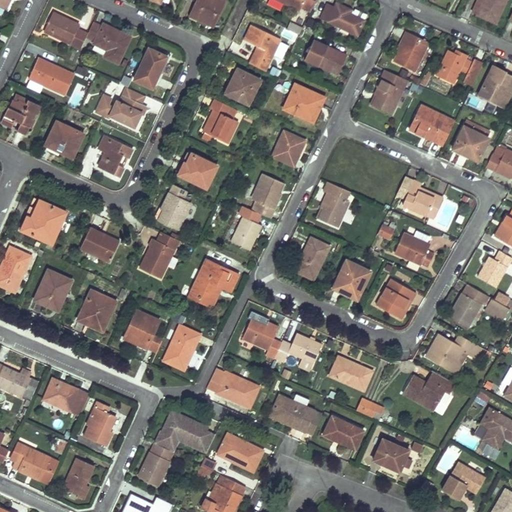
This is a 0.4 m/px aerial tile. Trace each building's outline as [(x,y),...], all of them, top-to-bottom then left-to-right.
[(195,0),(189,14),(213,25),(224,1),(221,0),(195,0)] [(279,0),(299,10),(301,6),(311,11),(315,0),(279,0)] [(477,0),(472,13),(495,23),(504,0),(477,0)] [(351,10),(343,7),(336,3),(334,8),(326,4),(320,18),(357,35),(364,20),(353,15),(352,16),(348,15),(351,10)] [(93,23),(90,29),(87,35),(76,29),(78,25),(53,13),(45,28),(62,36),(60,39),(80,49),(86,36),(95,40),(94,43),(107,50),(104,56),(117,63),(130,38),(103,25),(102,28),(93,23)] [(316,19),(310,17),(307,22),(314,26),(316,19)] [(290,22),(287,28),(299,32),(301,26),(290,22)] [(246,40),(252,44),(259,47),(251,63),(264,70),(280,38),(253,25),(246,40)] [(62,36),(45,28),(44,31),(60,39),(62,36)] [(400,51),(400,50),(399,50),(393,61),(414,71),(429,42),(405,31),(402,39),(405,41),(400,51)] [(400,51),(405,41),(402,39),(397,49),(400,50),(400,51)] [(313,40),(308,50),(304,59),(337,74),(346,56),(313,40)] [(151,88),(155,80),(159,72),(157,71),(164,56),(148,48),(133,79),(151,88)] [(453,84),(458,75),(462,66),(468,69),(467,72),(476,77),(482,63),(473,59),(472,62),(465,59),(453,53),(447,50),(435,75),(453,84)] [(453,53),(465,59),(467,56),(455,50),(453,53)] [(164,56),(157,71),(159,72),(161,73),(169,55),(165,53),(164,56)] [(38,58),(33,68),(29,78),(65,94),(74,74),(38,58)] [(234,75),(226,92),(246,102),(258,78),(235,66),(231,74),(234,75)] [(503,105),(510,92),(511,88),(511,77),(509,76),(509,77),(503,75),(505,72),(493,66),(478,95),(489,100),(489,98),(503,105)] [(391,114),(408,80),(385,70),(377,87),(378,87),(374,95),(376,96),(372,104),(391,114)] [(226,92),(234,75),(231,74),(229,73),(221,89),(226,92)] [(421,81),(412,76),(410,81),(419,85),(421,81)] [(39,91),(42,85),(29,80),(26,86),(39,91)] [(283,108),(297,114),(311,120),(316,108),(319,109),(323,97),(293,84),(283,108)] [(110,116),(134,126),(140,112),(142,114),(145,107),(140,105),(144,95),(126,87),(119,102),(116,101),(113,108),(107,105),(110,98),(103,95),(96,112),(109,118),(110,116)] [(77,107),(84,92),(77,89),(70,104),(77,107)] [(26,103),(28,101),(15,95),(12,101),(18,103),(19,100),(26,103)] [(213,109),(208,120),(202,131),(227,143),(238,121),(226,115),(230,106),(214,98),(210,108),(213,109)] [(10,127),(11,123),(13,120),(20,123),(17,130),(26,134),(28,128),(30,128),(34,120),(33,119),(35,114),(37,115),(40,106),(28,101),(26,103),(19,100),(18,103),(12,101),(8,108),(7,108),(0,122),(10,127)] [(425,133),(430,135),(434,137),(433,140),(443,145),(454,122),(420,105),(409,129),(424,136),(425,133)] [(56,121),(51,133),(45,145),(72,157),(83,134),(56,121)] [(464,126),(458,137),(453,148),(477,160),(488,138),(464,126)] [(272,155),(282,160),(292,165),(304,141),(285,130),(272,155)] [(98,167),(108,172),(118,177),(123,167),(118,165),(122,156),(128,158),(132,148),(105,136),(99,149),(105,152),(98,167)] [(511,176),(511,152),(505,149),(504,150),(497,147),(494,155),(491,154),(485,166),(510,178),(511,176)] [(190,152),(184,163),(178,175),(206,189),(217,166),(190,152)] [(263,174),(257,186),(251,199),(256,201),(252,210),(261,214),(269,217),(280,193),(278,192),(282,183),(263,174)] [(434,195),(434,196),(433,198),(417,192),(418,190),(419,188),(421,184),(412,181),(402,205),(433,218),(442,199),(434,195)] [(156,218),(167,223),(177,228),(189,204),(182,201),(186,191),(173,184),(156,218)] [(322,209),(323,209),(324,210),(320,219),(336,226),(347,202),(344,201),(345,199),(348,193),(348,192),(334,185),(331,194),(328,193),(322,209)] [(417,192),(433,198),(434,196),(418,190),(417,192)] [(354,196),(348,193),(345,199),(351,202),(354,196)] [(27,215),(24,223),(21,230),(51,244),(66,212),(39,200),(32,217),(27,215)] [(243,206),(239,214),(243,216),(231,240),(250,249),(262,225),(257,222),(261,214),(252,210),(243,206)] [(511,209),(509,216),(508,215),(507,215),(494,237),(511,246),(511,209)] [(380,223),(378,236),(391,238),(393,225),(380,223)] [(90,228),(85,238),(80,248),(109,262),(118,242),(90,228)] [(150,244),(151,244),(152,245),(147,255),(145,255),(139,268),(159,278),(178,240),(160,231),(155,240),(152,239),(150,244)] [(429,245),(416,239),(402,233),(394,252),(427,267),(433,254),(427,251),(429,245)] [(328,247),(319,242),(310,238),(294,270),(312,279),(328,247)] [(0,268),(0,285),(3,287),(14,292),(30,257),(10,247),(0,268)] [(494,260),(491,258),(488,257),(477,276),(495,287),(509,262),(511,263),(511,258),(499,251),(494,260)] [(202,300),(208,302),(214,291),(211,289),(214,285),(220,288),(229,292),(238,274),(206,259),(191,291),(198,294),(197,297),(202,300)] [(333,288),(344,294),(356,300),(369,272),(346,261),(333,288)] [(53,309),(57,300),(61,291),(65,293),(71,280),(48,269),(34,300),(53,309)] [(376,305),(387,311),(398,318),(407,301),(410,302),(415,293),(391,279),(376,305)] [(448,317),(457,322),(466,327),(480,303),(483,305),(488,296),(467,284),(448,317)] [(188,297),(210,308),(220,288),(214,285),(211,289),(214,291),(208,302),(202,300),(197,297),(198,294),(191,291),(188,297)] [(57,300),(53,309),(57,310),(65,293),(61,291),(57,300)] [(77,320),(89,325),(102,330),(115,302),(90,291),(77,320)] [(491,298),(488,303),(484,309),(502,320),(509,309),(504,306),(491,298)] [(407,301),(398,318),(400,319),(410,302),(407,301)] [(136,310),(130,324),(124,338),(156,353),(162,339),(152,335),(159,321),(136,310)] [(266,322),(251,316),(250,319),(264,326),(266,322)] [(265,354),(273,358),(280,341),(273,338),(277,327),(266,322),(264,326),(250,319),(242,338),(255,343),(268,349),(265,354)] [(163,360),(173,365),(183,370),(199,335),(179,326),(163,360)] [(280,341),(273,358),(283,362),(287,352),(303,359),(312,363),(321,343),(296,332),(291,344),(281,339),(280,341)] [(438,334),(432,345),(426,356),(455,373),(466,354),(475,360),(482,348),(459,335),(454,343),(438,334)] [(338,357),(334,366),(330,375),(363,390),(371,372),(338,357)] [(300,367),(309,371),(312,363),(303,359),(300,367)] [(20,373),(0,364),(0,387),(22,398),(22,396),(30,378),(29,377),(20,373)] [(219,385),(216,392),(249,407),(258,387),(225,372),(216,367),(209,381),(219,385)] [(32,372),(23,368),(20,373),(29,377),(32,372)] [(402,392),(411,398),(419,402),(421,398),(436,407),(445,390),(449,393),(455,384),(432,370),(425,383),(412,375),(402,392)] [(511,377),(501,398),(511,404),(511,377)] [(40,383),(30,378),(22,396),(32,401),(40,383)] [(89,395),(72,387),(54,378),(44,399),(80,416),(89,395)] [(219,385),(209,381),(206,388),(216,392),(219,385)] [(485,404),(490,395),(479,390),(474,399),(485,404)] [(297,429),(297,428),(297,427),(303,430),(312,410),(306,408),(307,407),(306,407),(298,403),(295,402),(279,395),(270,416),(297,429)] [(309,401),(298,396),(295,402),(298,403),(306,407),(309,401)] [(356,411),(365,415),(370,403),(371,402),(362,398),(356,411)] [(419,402),(433,411),(436,407),(421,398),(419,402)] [(106,447),(109,439),(113,432),(109,431),(116,417),(107,413),(110,407),(97,402),(87,424),(89,425),(83,436),(106,447)] [(377,405),(370,403),(365,415),(371,418),(374,411),(377,405)] [(377,405),(374,411),(380,414),(383,408),(377,405)] [(321,414),(312,410),(303,430),(312,434),(321,414)] [(161,430),(155,443),(172,452),(178,440),(207,453),(212,442),(202,437),(207,427),(171,411),(162,431),(161,430)] [(485,432),(479,443),(491,450),(498,439),(511,447),(511,425),(495,416),(486,411),(476,427),(485,432)] [(338,442),(346,445),(354,449),(362,430),(331,416),(324,433),(339,440),(338,442)] [(319,436),(337,444),(338,442),(339,440),(321,432),(319,436)] [(0,461),(3,463),(9,450),(0,445),(5,436),(0,433),(0,461)] [(227,433),(222,444),(217,454),(252,471),(262,451),(227,433)] [(382,439),(378,449),(373,460),(399,471),(408,450),(382,439)] [(67,443),(62,441),(59,448),(64,450),(67,443)] [(150,452),(144,465),(138,477),(157,487),(170,461),(169,461),(174,452),(172,452),(155,443),(151,453),(150,452)] [(22,446),(18,444),(10,460),(14,462),(22,446)] [(58,462),(22,446),(14,462),(12,467),(48,484),(58,462)] [(77,495),(83,483),(84,481),(86,482),(94,466),(75,458),(62,488),(77,495)] [(215,465),(204,459),(201,466),(208,469),(212,471),(215,465)] [(488,482),(461,465),(443,494),(459,505),(467,493),(477,499),(488,482)] [(208,469),(201,466),(196,475),(204,479),(206,475),(208,469)] [(242,486),(223,477),(218,489),(222,491),(216,505),(211,503),(206,500),(202,508),(210,511),(233,511),(242,497),(238,495),(242,486)] [(83,483),(77,495),(77,496),(83,500),(89,486),(83,483)] [(222,491),(218,489),(211,503),(216,505),(222,491)] [(511,511),(511,496),(503,491),(490,511),(511,511)] [(160,511),(166,501),(156,496),(150,509),(128,499),(121,511),(160,511)]
